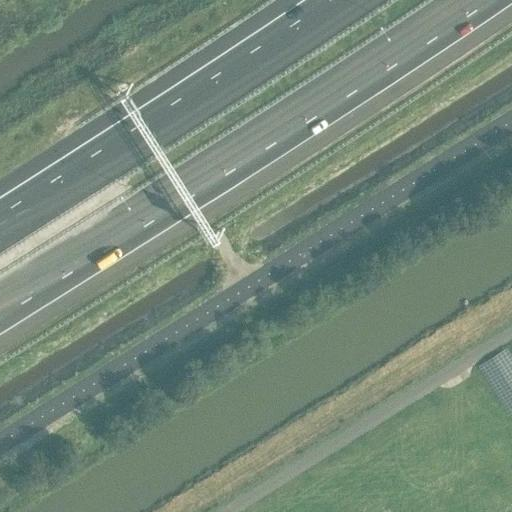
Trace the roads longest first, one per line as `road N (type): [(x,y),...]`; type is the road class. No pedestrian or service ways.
road 1 (motorway): [(0,307),(483,0)]
road 2 (motorway): [(339,0),(0,221)]
